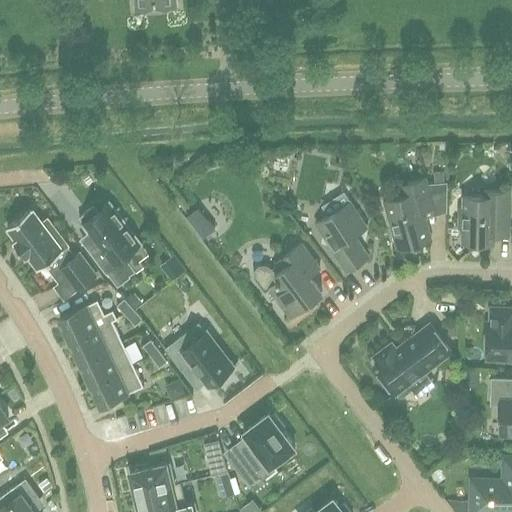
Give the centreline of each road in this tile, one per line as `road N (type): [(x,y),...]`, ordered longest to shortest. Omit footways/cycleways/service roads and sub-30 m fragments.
road 1 (tertiary): [(0,108),(223,89),(511,79)]
road 2 (residential): [(445,511),(322,353),(424,272)]
road 3 (residential): [(90,459),(227,422),(288,377)]
road 4 (residential): [(90,459),(39,342),(0,283)]
